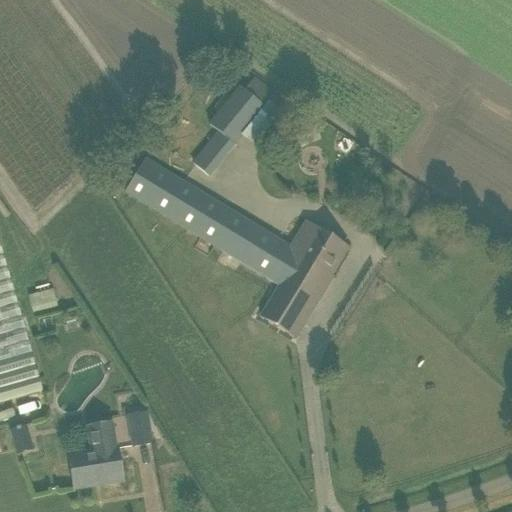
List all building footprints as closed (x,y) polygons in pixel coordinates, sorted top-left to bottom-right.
[(239,89),(219,113),(207,127),(216,134),(191,164),(208,178),(233,148),(234,149),(265,112),(239,89)] [(239,262),(268,280),(278,286),(260,318),(295,339),(331,279),(330,278),(347,249),(315,229),(300,254),(260,229),(144,161),(124,194),(239,262)] [(0,321),(19,316),(0,248),(0,321)] [(19,316),(0,321),(0,404),(41,392),(19,316)] [(132,447),(150,445),(145,417),(127,420),(132,447)] [(11,436),(29,431),(28,425),(10,430),(11,436)] [(103,486),(121,483),(117,449),(115,449),(111,425),(87,429),(91,454),(68,457),(73,487),(102,482),(103,486)]
